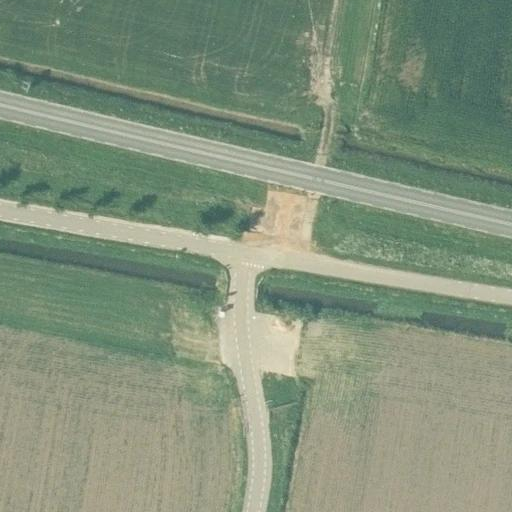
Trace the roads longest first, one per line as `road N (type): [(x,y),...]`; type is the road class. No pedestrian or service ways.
road 1 (secondary): [(315,180),(0,104)]
road 2 (unclassified): [(294,260),(0,209)]
road 3 (track): [(245,252),(241,316),(260,454),(253,511)]
road 4 (unclassified): [(511,296),(294,260)]
road 5 (secondary): [(511,224),(315,180)]
